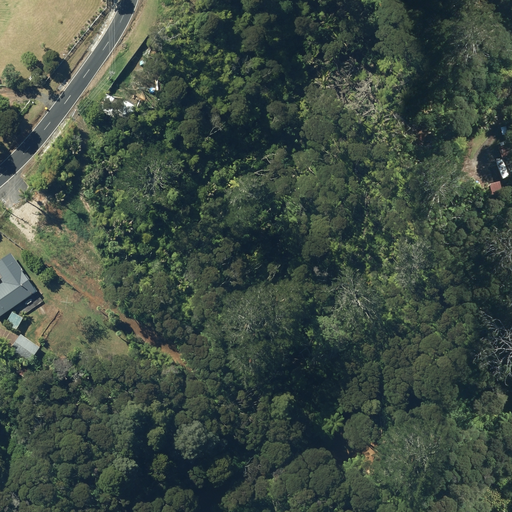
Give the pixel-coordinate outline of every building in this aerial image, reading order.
[(511,144),(502,149),(511,176),(511,144)] [(474,170),(490,201),(497,197),(482,166),(474,170)] [(64,188),(53,180),(46,190),(56,198),(64,188)] [(81,193),(51,233),(84,256),(100,234),(83,221),(96,203),(81,193)] [(0,286),(0,318),(39,292),(12,255),(0,263),(0,280),(2,279),(5,283),(0,286)] [(7,324),(18,330),(24,319),(14,313),(7,324)] [(0,331),(0,341),(9,348),(14,341),(0,331)] [(11,351),(30,364),(41,348),(22,335),(11,351)]
